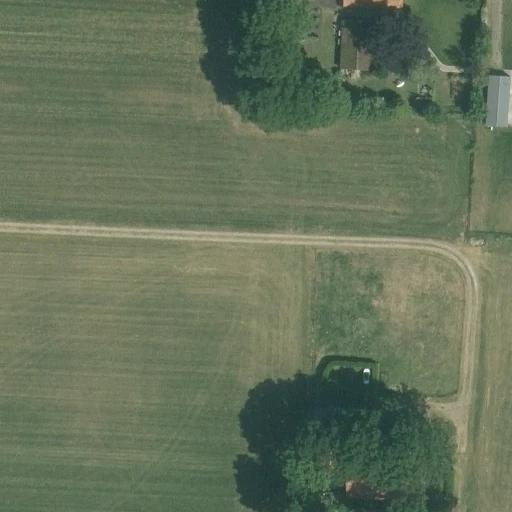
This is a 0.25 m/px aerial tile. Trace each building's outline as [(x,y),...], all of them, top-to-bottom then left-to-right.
[(402,8),(402,0),(344,0),(344,6),(402,8)] [(373,70),(375,46),(376,21),(343,20),(340,69),(373,70)] [(510,77),(490,76),(486,125),(507,126),(510,77)] [(374,436),(376,411),(313,407),(312,435),(329,437),(330,433),(374,436)] [(347,498),(385,499),(386,458),(338,457),(338,443),(317,443),(316,472),(348,472),(347,498)] [(395,459),(386,458),(385,499),(390,499),(390,497),(422,498),(422,461),(395,461),(395,459)]
